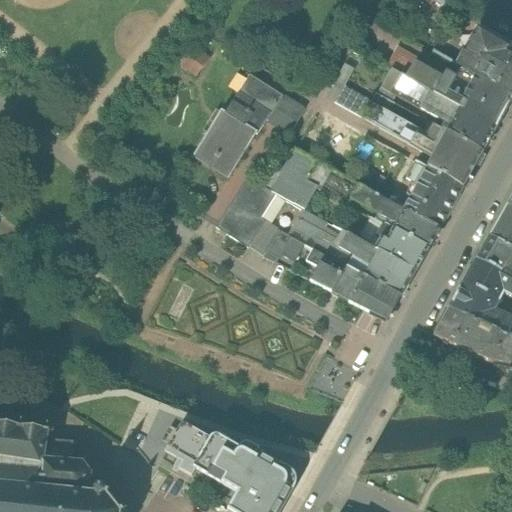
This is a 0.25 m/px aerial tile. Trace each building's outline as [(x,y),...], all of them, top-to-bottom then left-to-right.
[(510,49),(477,32),(458,68),(460,69),(511,98),(511,56),(510,55),(511,52),(510,49)] [(192,47),(179,64),(194,75),(208,58),(192,47)] [(399,47),(388,67),(406,78),(418,58),(399,47)] [(454,81),(441,74),(439,78),(415,64),(406,79),(496,130),(511,102),(511,98),(460,69),(454,81)] [(496,130),(406,79),(392,70),(382,88),(393,94),(420,110),(421,109),(445,123),(441,130),(440,131),(482,155),(496,130)] [(369,106),(342,90),(335,103),(362,119),(362,118),(369,106)] [(441,130),(376,93),(369,106),(362,118),(362,119),(468,179),(482,155),(440,131),(441,130)] [(271,115),(239,94),(225,116),(226,116),(213,138),(207,135),(195,155),(213,167),(215,163),(232,173),(256,136),(257,136),(267,121),(271,115)] [(306,109),(284,96),(271,115),(267,121),(291,135),(306,109)] [(359,186),(296,150),(272,193),(275,195),(302,210),(304,211),(316,190),(348,206),(352,199),(359,186)] [(463,189),(416,163),(407,180),(418,186),(414,193),(449,213),(463,189)] [(248,179),(216,228),(248,249),(265,221),(261,218),(275,195),(272,193),(248,179)] [(404,211),(359,186),(352,199),(397,225),(394,230),(428,250),(439,231),(404,211)] [(449,213),(414,193),(404,211),(439,231),(449,213)] [(511,211),(507,209),(489,240),(511,253),(511,211)] [(341,244),(310,227),(301,243),(304,245),(313,250),(338,263),(344,252),(339,249),(341,244)] [(428,250),(394,230),(386,243),(381,240),(375,250),(375,251),(415,273),(428,250)] [(279,231),(263,258),(276,265),(282,255),(291,237),(279,231)] [(415,273),(375,251),(375,250),(347,234),(341,244),(339,249),(344,252),(364,262),(361,267),(369,271),(365,278),(402,297),(415,273)] [(301,243),(291,237),(282,255),(294,262),(304,245),(301,243)] [(511,253),(489,240),(477,262),(511,281),(511,253)] [(350,302),(365,278),(338,263),(313,250),(307,262),(318,268),(310,282),(350,302)] [(511,281),(477,262),(464,284),(499,304),(504,295),(511,281)] [(365,278),(350,302),(385,320),(400,298),(401,298),(402,297),(365,278)] [(499,304),(464,284),(450,310),(509,338),(511,331),(511,321),(494,313),(499,304)] [(511,339),(509,338),(450,310),(434,338),(493,366),(493,365),(510,368),(511,363),(511,339)] [(17,428),(0,426),(0,511),(127,511),(121,511),(119,511),(109,499),(112,493),(108,490),(107,491),(95,489),(91,487),(92,478),(97,476),(96,472),(90,473),(85,467),(87,461),(83,459),(80,465),(72,464),(73,447),(77,445),(75,441),(71,443),(48,440),(48,437),(54,434),(53,431),(49,433),(22,429),(23,424),(18,423),(17,428)] [(267,461),(261,470),(239,457),(223,489),(237,498),(228,511),(282,511),(293,496),(291,488),(279,481),(284,471),(267,461)]
